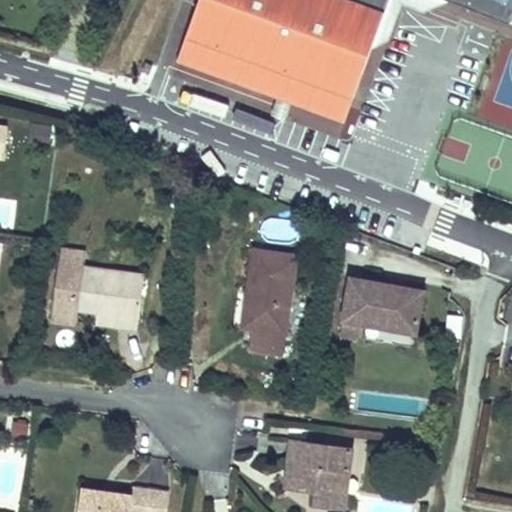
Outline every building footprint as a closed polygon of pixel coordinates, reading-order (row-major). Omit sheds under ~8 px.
[(300,98),(296,109),(345,128),(375,51),(393,0),(205,0),(180,65),(278,102),(283,90),(300,98)] [(393,0),(375,51),(398,46),(412,9),(428,14),(449,1),(447,0),(393,0)] [(511,0),(447,0),(449,1),(510,23),(511,19),(511,0)] [(473,95),(480,64),(468,62),(461,92),(473,95)] [(278,102),(296,109),(300,98),(283,90),(278,102)] [(0,155),(4,156),(8,127),(0,126),(0,155)] [(213,197),(218,182),(203,178),(199,192),(213,197)] [(28,201),(15,185),(5,193),(18,209),(28,201)] [(138,329),(146,275),(85,267),(87,252),(62,249),(52,321),(77,324),(79,309),(125,316),(124,327),(138,329)] [(284,356),(298,255),(254,249),(248,289),(258,290),(249,351),(284,356)] [(417,333),(424,290),(351,277),(343,320),(364,324),(417,333)] [(252,331),(258,290),(248,289),(243,330),(252,331)] [(124,327),(125,316),(99,312),(98,324),(124,327)] [(460,337),(463,317),(450,315),(447,335),(460,337)] [(362,339),(364,324),(343,320),(341,335),(362,339)] [(28,441),(30,428),(20,427),(19,439),(28,441)] [(333,493),(336,468),(349,470),(352,448),(292,441),(290,462),(295,463),(292,488),(333,493)] [(292,488),(295,463),(290,462),(287,487),(292,488)] [(344,511),(349,470),(336,468),(333,493),(315,491),(313,507),(344,511)] [(152,511),(155,491),(133,488),(133,495),(83,488),(79,511),(152,511)] [(167,511),(170,494),(155,491),(152,511),(167,511)]
